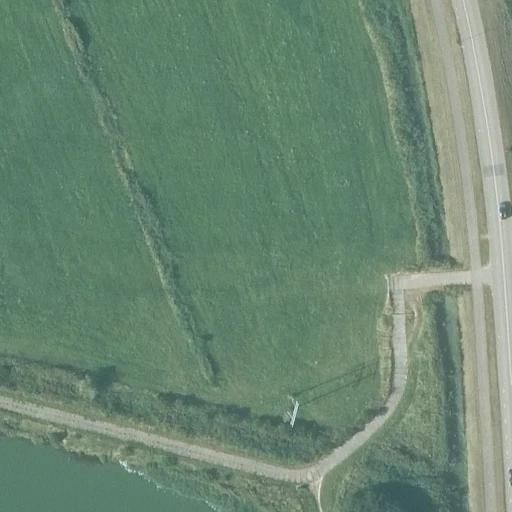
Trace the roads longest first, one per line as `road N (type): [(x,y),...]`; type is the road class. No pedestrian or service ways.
road 1 (track): [(476,280),(395,284),(395,397),(343,450),(313,468),(239,466),(0,404)]
road 2 (unclassified): [(503,278),(460,0)]
road 3 (unclassified): [(511,403),(503,278)]
